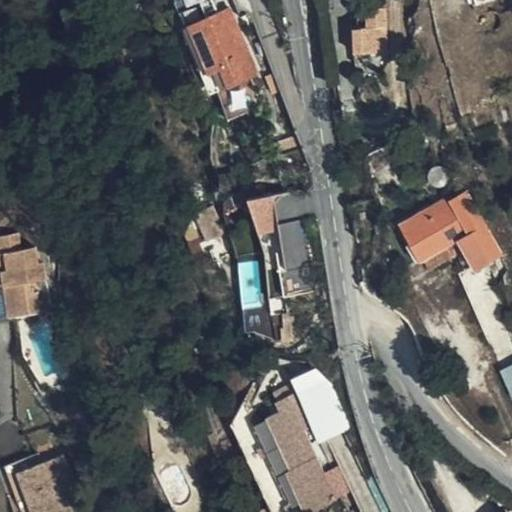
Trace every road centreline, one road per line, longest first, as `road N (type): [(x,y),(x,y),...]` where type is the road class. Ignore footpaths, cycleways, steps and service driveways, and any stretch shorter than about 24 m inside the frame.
road 1 (residential): [(351,318),(390,327),(429,397),(485,459),(511,475)]
road 2 (tertiary): [(351,318),(366,391),(415,511)]
road 3 (tertiary): [(324,135),(351,318)]
road 4 (unclassified): [(260,0),(306,120),(324,135)]
road 5 (tertiary): [(303,0),(324,135)]
